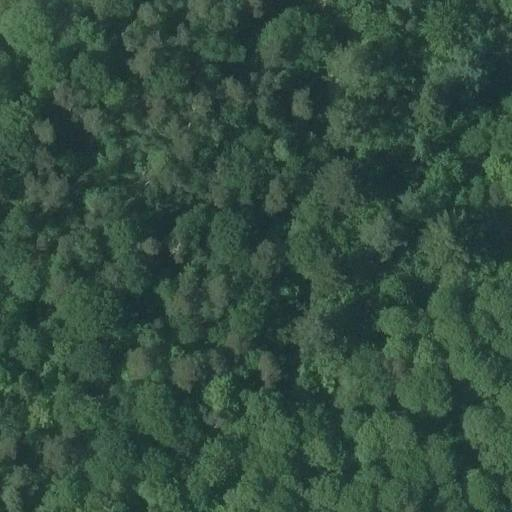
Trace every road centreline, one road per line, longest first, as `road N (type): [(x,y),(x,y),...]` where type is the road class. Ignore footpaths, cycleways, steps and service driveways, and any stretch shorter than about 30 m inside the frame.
road 1 (track): [(228,511),(286,401),(320,268),(329,193),(327,0)]
road 2 (track): [(511,142),(489,173),(463,322),(431,385),(341,511)]
